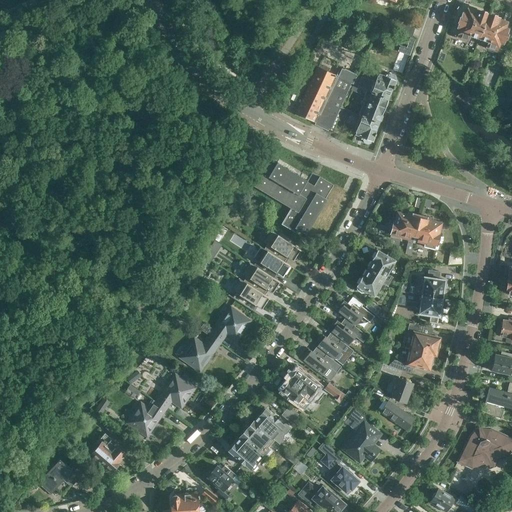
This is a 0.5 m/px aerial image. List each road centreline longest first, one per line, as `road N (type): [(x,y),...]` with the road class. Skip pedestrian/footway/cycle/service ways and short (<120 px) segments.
road 1 (residential): [(146,481),(219,416),(294,324),(382,168)]
road 2 (residential): [(379,511),(423,461),(450,411),(492,205)]
road 3 (residential): [(442,0),(382,168)]
road 4 (unclassified): [(252,111),(193,73),(150,0)]
road 5 (residential): [(382,168),(252,111)]
road 6 (residential): [(252,111),(311,0)]
